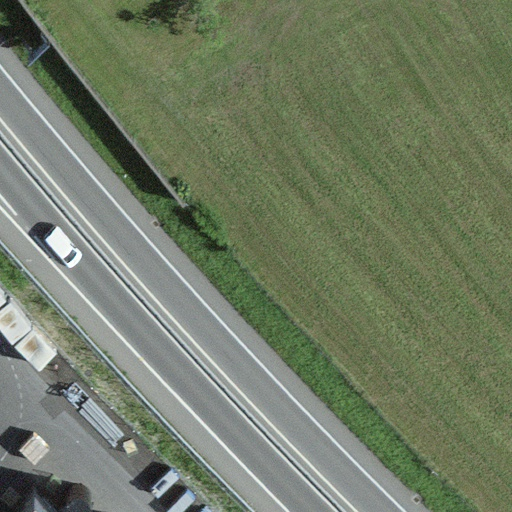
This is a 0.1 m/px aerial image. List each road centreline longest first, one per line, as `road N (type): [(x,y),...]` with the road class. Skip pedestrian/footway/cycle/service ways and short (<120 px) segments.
road 1 (trunk): [(382,511),(212,335),(0,92)]
road 2 (trunk): [(0,171),(314,511)]
